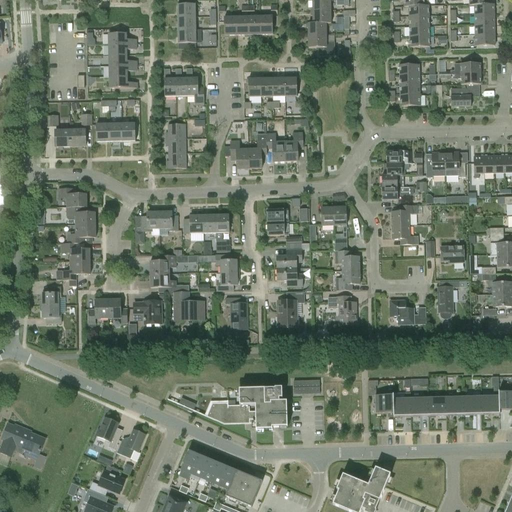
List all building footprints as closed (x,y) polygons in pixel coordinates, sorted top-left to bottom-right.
[(403,0),(404,8),(408,8),(408,7),(423,7),(423,0),(403,0)] [(311,13),(330,13),(330,1),(312,1),(312,9),(311,9),(311,13)] [(195,5),(177,6),(177,17),(195,17),(195,5)] [(494,14),(494,5),(489,5),(474,6),(474,15),(494,14)] [(408,7),(408,8),(409,16),(428,16),(428,6),(423,7),(408,7)] [(330,25),(330,13),(311,13),(311,17),(312,17),(312,24),(326,25),(330,25)] [(474,15),(474,26),(494,26),(494,14),(474,15)] [(409,16),(409,26),(428,26),(428,16),(409,16)] [(177,17),(177,30),(196,30),(195,17),(177,17)] [(272,17),(260,18),(260,36),(273,35),(272,17)] [(236,36),(236,18),(223,19),(224,38),(228,38),(228,36),(236,36)] [(249,18),(236,18),(236,36),(244,36),(244,37),(249,37),(249,18)] [(252,37),(252,36),(260,36),(260,18),(249,18),(249,37),(252,37)] [(308,29),(308,36),(326,35),(326,25),(312,24),(307,24),(307,29),(308,29)] [(409,26),(409,37),(429,37),(428,26),(409,26)] [(474,26),(474,36),(494,35),(494,26),(474,26)] [(196,44),(196,40),(196,30),(177,30),(177,40),(178,45),(196,44)] [(92,34),(86,34),(87,46),(94,46),(94,41),(92,39),(92,34)] [(126,35),(108,35),(108,47),(136,46),(136,40),(130,40),(126,40),(126,35)] [(308,40),(308,49),(316,49),(316,50),(319,50),(319,55),(334,55),(334,43),(326,43),(326,40),(326,35),(308,36),(308,40)] [(475,47),(495,47),(494,40),(494,35),(474,36),(474,40),(475,47)] [(429,48),(429,40),(429,37),(409,37),(409,40),(409,49),(429,48)] [(108,47),(108,57),(126,56),(126,51),(136,51),(136,46),(108,47)] [(127,62),(126,56),(108,57),(109,68),(137,67),(136,62),(127,62)] [(445,72),(445,79),(451,79),(451,76),(454,76),(480,76),(480,64),(454,65),(454,72),(451,72),(445,72)] [(399,66),(399,75),(419,75),(419,66),(399,66)] [(109,68),(109,78),(127,78),(127,72),(137,72),(137,67),(109,68)] [(419,86),(419,75),(399,75),(399,86),(419,86)] [(460,86),(466,86),(479,86),(480,86),(480,76),(454,76),(454,80),(460,80),(460,86)] [(127,78),(109,78),(109,90),(137,89),(137,83),(127,84),(127,78)] [(187,79),(176,80),(176,98),(187,98),(187,79)] [(198,79),(187,79),(187,98),(194,97),(194,107),(204,106),(204,89),(198,89),(198,79)] [(284,80),(285,98),(297,97),(297,83),(298,83),(298,79),(284,80)] [(176,80),(164,80),(164,98),(176,98),(176,80)] [(261,98),(260,80),(247,80),(247,84),(248,84),(248,98),(261,98)] [(273,80),(260,80),(261,98),(273,98),(273,80)] [(273,98),(285,98),(284,80),(273,80),(273,98)] [(399,86),(399,96),(419,96),(419,86),(399,86)] [(479,98),(479,92),(467,92),(467,90),(451,91),(451,97),(450,97),(451,108),(471,108),(470,98),(479,98)] [(420,107),(419,96),(399,96),(400,108),(420,107)] [(92,127),(92,116),(81,116),(81,127),(92,127)] [(58,117),(47,117),(47,128),(58,128),(58,117)] [(135,124),(122,125),(122,143),(135,142),(135,124)] [(109,143),(109,125),(96,125),(96,143),(109,143)] [(122,125),(109,125),(109,143),(122,143),(122,125)] [(185,139),(185,125),(167,126),(167,134),(165,134),(165,140),(185,139)] [(70,148),(70,131),(55,131),(55,148),(70,148)] [(85,131),(70,131),(70,148),(85,148),(85,131)] [(275,143),(275,134),(266,135),(266,141),(266,150),(272,150),(273,163),(286,163),(285,143),(275,143)] [(293,142),(285,143),(286,163),(297,162),(297,148),(303,148),(302,134),(293,134),(293,142)] [(168,148),(168,154),(186,154),(185,139),(165,140),(165,148),(168,148)] [(257,150),(248,150),(248,170),(261,170),(261,156),(267,156),(266,150),(266,141),(257,142),(257,150)] [(230,148),(224,148),(225,157),(230,157),(230,162),(236,162),(237,171),(248,170),(248,150),(239,150),(239,142),(229,143),(230,148)] [(386,152),(386,164),(402,164),(410,164),(410,158),(407,159),(407,152),(402,152),(402,150),(396,150),(396,152),(386,152)] [(451,155),(445,155),(445,177),(458,177),(458,178),(465,178),(465,164),(459,164),(458,153),(451,153),(451,155)] [(186,170),(186,154),(168,154),(168,162),(166,162),(166,170),(186,170)] [(416,164),(422,164),(422,154),(414,155),(414,164),(416,164)] [(445,177),(445,155),(439,156),(439,154),(432,154),(432,165),(425,165),(426,179),(433,179),(433,178),(445,177)] [(484,157),(473,157),(473,175),(485,175),(484,157)] [(494,157),(484,157),(485,175),(495,175),(494,157)] [(495,175),(505,174),(505,157),(494,157),(495,175)] [(386,164),(386,176),(397,176),(405,176),(405,171),(402,171),(402,164),(386,164)] [(397,176),(386,176),(381,176),(381,189),(397,188),(401,188),(401,182),(397,182),(397,176)] [(397,188),(381,189),(382,201),(397,201),(397,194),(407,194),(406,188),(401,188),(397,188)] [(66,209),(81,209),(87,208),(86,196),(73,196),(72,190),(58,190),(58,199),(66,199),(66,209)] [(468,198),(447,198),(447,206),(468,205),(468,198)] [(391,213),(391,227),(409,226),(408,215),(417,215),(417,207),(403,207),(403,213),(391,213)] [(321,227),(334,227),(333,208),(321,208),(321,227)] [(335,251),(347,251),(346,233),(345,208),(333,208),(334,227),(342,227),(343,235),(335,235),(335,251)] [(75,217),(75,227),(95,226),(95,214),(81,214),(81,209),(66,209),(67,218),(75,217)] [(266,211),(267,224),(288,223),(288,210),(266,211)] [(309,210),(298,211),(299,223),(309,223),(309,210)] [(159,213),(159,211),(154,211),(154,213),(146,214),(147,218),(141,218),(141,219),(135,219),(135,232),(135,245),(144,245),(144,233),(152,233),(152,230),(159,230),(159,213)] [(172,213),(159,213),(159,230),(167,230),(167,232),(178,232),(177,217),(172,217),(172,213)] [(190,235),(203,234),(202,216),(189,216),(189,220),(182,220),(182,235),(190,235)] [(215,216),(202,216),(203,234),(215,234),(215,216)] [(228,216),(215,216),(215,234),(216,234),(216,246),(216,253),(230,253),(230,246),(230,241),(223,241),(223,234),(229,234),(228,216)] [(289,236),(288,223),(267,224),(267,237),(289,236)] [(95,226),(75,227),(75,233),(67,233),(67,245),(75,245),(81,245),(81,239),(95,239),(95,226)] [(409,238),(409,226),(391,227),(392,240),(404,240),(404,246),(418,246),(418,237),(409,238)] [(434,242),(432,242),(432,240),(427,240),(427,243),(425,243),(426,259),(434,259),(434,242)] [(511,243),(496,244),(490,244),(490,256),(492,256),(497,256),(511,255),(511,243)] [(69,254),(70,263),(90,263),(89,250),(75,251),(75,245),(67,245),(61,245),(61,254),(69,254)] [(203,245),(203,256),(203,257),(209,257),(211,257),(211,251),(209,251),(209,245),(203,245)] [(276,257),(277,269),(296,269),(296,263),(301,263),(301,251),(302,251),(301,245),(286,246),(286,251),(289,251),(289,257),(276,257)] [(441,263),(453,262),(453,264),(464,264),(463,247),(440,248),(441,263)] [(342,265),(342,272),(359,271),(359,258),(347,258),(347,252),(347,251),(335,251),(335,265),(338,265),(342,265)] [(511,255),(497,256),(497,269),(511,268),(511,255)] [(220,274),(237,274),(237,261),(232,261),(232,256),(216,256),(216,266),(220,266),(220,274)] [(149,263),(150,276),(169,276),(169,269),(177,269),(176,264),(188,263),(188,257),(182,257),(173,257),(155,257),(155,263),(149,263)] [(61,273),(56,273),(56,282),(61,282),(69,281),(76,281),(76,275),(90,275),(90,263),(70,263),(70,272),(61,272),(61,273)] [(277,282),(290,282),(290,288),(302,288),(302,275),(296,275),(296,269),(277,269),(277,282)] [(352,291),(352,285),(359,285),(359,271),(342,272),(342,279),(335,279),(335,292),(348,292),(352,291)] [(233,286),(237,286),(237,274),(220,274),(220,282),(216,282),(216,292),(233,292),(233,286)] [(488,282),(488,288),(492,288),(492,296),(511,295),(511,289),(511,283),(493,283),(493,282),(496,282),(495,274),(481,274),(482,282),(488,282)] [(158,294),(173,293),(188,293),(188,286),(176,286),(176,282),(169,283),(169,276),(150,276),(150,289),(158,289),(158,294)] [(441,319),(443,320),(444,320),(447,320),(448,320),(450,319),(451,317),(451,316),(452,315),(451,313),(452,313),(452,289),(455,289),(455,290),(459,290),(458,289),(466,288),(466,283),(459,284),(459,282),(444,283),(445,288),(438,289),(438,314),(439,314),(440,316),(440,318),(441,319)] [(302,293),(304,293),(310,293),(310,285),(308,285),(308,289),(306,291),(302,291),(302,293)] [(41,295),(41,307),(58,307),(58,299),(61,299),(60,289),(45,289),(45,295),(41,295)] [(204,322),(203,303),(189,303),(188,293),(173,293),(174,322),(204,322)] [(286,302),(277,302),(277,328),(297,328),(296,304),(304,304),(304,293),(286,293),(286,302)] [(496,310),(495,310),(495,308),(511,307),(511,295),(492,296),(492,308),(492,310),(482,310),(482,317),(496,317),(496,310)] [(339,326),(356,326),(355,304),(350,304),(350,298),(327,298),(328,310),(339,309),(339,326)] [(240,305),(240,299),(225,299),(225,305),(230,305),(231,331),(247,331),(246,304),(240,305)] [(88,326),(95,326),(95,320),(108,320),(107,301),(94,301),(94,310),(88,310),(88,326)] [(121,301),(107,301),(108,320),(120,320),(120,325),(128,325),(127,310),(121,310),(121,301)] [(161,302),(143,302),(143,303),(133,303),(133,315),(133,322),(143,322),(143,325),(162,325),(161,302)] [(413,326),(413,309),(406,309),(405,302),(389,302),(389,318),(397,318),(397,326),(413,326)] [(61,314),(58,314),(58,307),(41,307),(42,319),(46,319),(46,325),(61,325),(61,314)] [(425,308),(417,309),(418,326),(426,326),(425,308)] [(453,333),(453,341),(470,341),(470,340),(470,332),(453,333)] [(137,347),(137,336),(128,336),(128,347),(137,347)] [(294,395),(320,395),(319,381),(293,382),(294,395)] [(212,404),(206,418),(224,425),(244,425),(250,425),(250,420),(256,420),(256,431),(272,431),(272,428),(287,428),(286,403),(279,403),(279,399),(282,399),(282,389),(275,389),(275,390),(264,390),(239,390),(239,406),(228,406),(228,401),(227,401),(227,404),(212,404)] [(511,392),(499,393),(499,397),(499,411),(511,410),(511,392)] [(410,394),(392,394),(392,396),(392,400),(393,414),(393,418),(411,418),(411,400),(410,394)] [(392,400),(392,396),(375,397),(375,399),(373,399),(373,405),(375,405),(375,415),(393,414),(392,400)] [(499,411),(499,397),(482,398),(482,416),(499,415),(499,411)] [(464,416),(464,398),(446,399),(446,417),(464,416)] [(464,416),(482,416),(482,398),(464,398),(464,416)] [(181,399),(178,405),(178,407),(192,414),(196,405),(181,399)] [(428,417),(428,399),(411,400),(411,418),(428,417)] [(428,417),(446,417),(446,399),(428,399),(428,417)] [(118,424),(105,419),(100,430),(99,430),(96,437),(110,443),(108,448),(115,451),(119,440),(113,437),(118,424)] [(3,441),(0,449),(0,453),(11,458),(13,452),(20,455),(22,451),(22,449),(38,456),(39,455),(45,440),(26,432),(27,431),(14,426),(14,427),(7,425),(1,440),(3,441)] [(145,436),(132,431),(128,442),(123,440),(122,439),(116,454),(130,460),(133,452),(138,454),(145,436)] [(181,471),(190,475),(198,456),(188,452),(180,472),(181,471)] [(198,456),(190,475),(200,479),(208,460),(198,456)] [(200,479),(210,482),(217,464),(208,460),(200,479)] [(217,464),(210,482),(219,486),(227,468),(217,464)] [(219,486),(228,490),(236,472),(227,468),(219,486)] [(339,492),(333,506),(348,511),(360,511),(362,510),(365,511),(364,511),(375,511),(380,502),(386,486),(391,476),(376,469),(368,486),(343,475),(336,491),(339,492)] [(251,508),(262,482),(236,472),(228,490),(225,497),(251,508)] [(92,483),(89,490),(102,495),(105,489),(119,495),(125,481),(105,473),(99,486),(92,483)] [(67,495),(74,496),(77,486),(71,484),(67,495)] [(87,491),(82,502),(88,504),(84,511),(111,511),(113,508),(103,503),(105,498),(87,491)] [(166,500),(163,508),(173,511),(183,511),(187,503),(170,496),(168,501),(166,500)] [(219,511),(221,509),(222,506),(216,503),(214,507),(213,509),(218,511),(219,511)]
